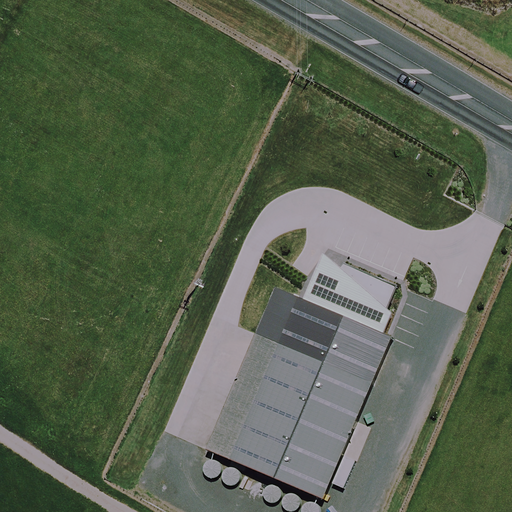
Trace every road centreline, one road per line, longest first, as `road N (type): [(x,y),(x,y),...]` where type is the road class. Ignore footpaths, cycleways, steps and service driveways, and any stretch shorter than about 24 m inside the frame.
road 1 (tertiary): [(293,0),(511,127)]
road 2 (unknown): [(0,414),(149,511)]
